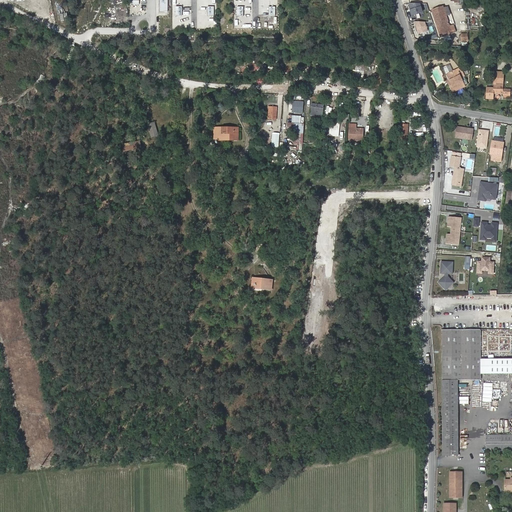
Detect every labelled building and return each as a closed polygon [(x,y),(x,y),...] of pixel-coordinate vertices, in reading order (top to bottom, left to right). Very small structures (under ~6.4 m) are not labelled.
[(138,15),(138,1),(130,0),(130,15),(138,15)] [(159,0),(159,11),(167,11),(167,0),(159,0)] [(178,6),(178,0),(172,0),(172,15),(181,16),(182,6),(178,6)] [(420,4),(409,4),(409,5),(412,15),(422,12),(420,4)] [(443,6),(433,9),(441,35),(452,32),(443,6)] [(441,35),(433,9),(431,10),(440,36),(441,35)] [(214,25),(206,25),(206,18),(198,18),(198,25),(204,25),(204,28),(214,28),(214,25)] [(425,22),(414,22),(418,34),(427,31),(425,22)] [(452,81),(448,83),(452,91),(464,85),(460,77),(464,75),(460,67),(447,73),(450,80),(451,79),(452,81)] [(496,84),(503,85),(504,72),(495,72),(494,88),(495,88),(496,84)] [(494,93),(502,94),(502,90),(503,88),(503,85),(496,84),(495,88),(494,88),(487,87),(487,98),(493,98),(494,93)] [(304,101),(293,100),(293,114),(304,114),(304,101)] [(323,105),(312,103),(311,114),(322,115),(323,105)] [(267,118),(275,118),(276,106),(268,106),(267,118)] [(301,133),(302,124),(301,124),(301,123),(293,123),(293,124),(289,124),(288,133),(301,133)] [(363,139),(363,128),(355,128),(355,123),(348,123),(348,139),(363,139)] [(159,135),(155,124),(149,125),(153,137),(159,135)] [(406,140),(408,125),(399,124),(397,139),(406,140)] [(474,129),(457,127),(456,138),(473,140),(474,129)] [(218,135),(218,128),(215,128),(215,138),(230,139),(230,135),(218,135)] [(238,128),(218,128),(218,135),(230,135),(230,139),(238,139),(238,128)] [(339,138),(339,128),(330,128),(329,137),(339,138)] [(487,149),(489,130),(478,129),(476,148),(487,149)] [(137,136),(138,139),(123,143),(125,151),(143,147),(141,135),(137,136)] [(492,160),(501,161),(502,155),(503,141),(491,140),(489,154),(493,154),(492,160)] [(467,153),(452,151),(449,167),(454,169),(452,179),(464,181),(467,153)] [(499,185),(479,181),(477,194),(478,198),(479,202),(487,202),(492,202),(493,199),(497,200),(499,185)] [(480,218),(474,217),(473,225),(480,227),(479,241),(489,242),(493,243),(498,244),(498,223),(486,221),(480,218)] [(455,219),(453,235),(466,236),(468,220),(455,219)] [(482,257),(482,261),(477,262),(477,273),(483,275),(483,272),(488,272),(495,275),(495,264),(491,262),(491,258),(482,257)] [(453,261),(441,261),(440,274),(445,276),(438,282),(447,291),(455,284),(449,274),(453,275),(453,261)] [(252,287),(261,288),(261,285),(256,284),(256,278),(253,278),(252,287)] [(261,285),(261,288),(271,289),(272,280),(256,278),(256,284),(261,285)] [(442,329),(442,360),(442,379),(457,379),(479,380),(479,374),(479,358),(479,357),(479,329),(442,329)] [(511,358),(500,358),(485,358),(485,374),(499,374),(511,373),(511,358)] [(457,379),(442,379),(442,455),(457,455),(457,379)] [(483,395),(491,396),(492,387),(484,386),(483,395)] [(511,433),(498,434),(485,434),(485,450),(497,450),(511,449),(511,433)] [(462,471),(449,471),(449,497),(462,497),(462,471)]
